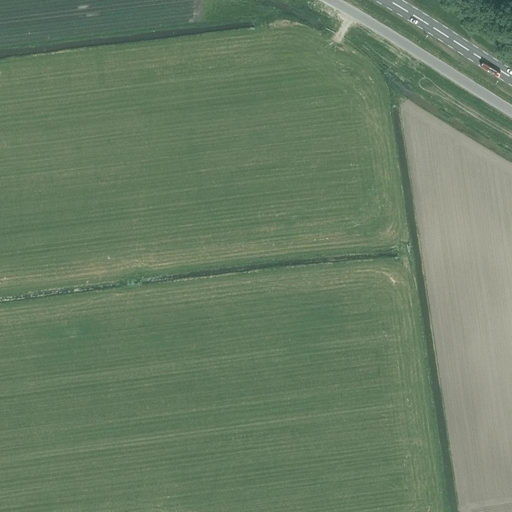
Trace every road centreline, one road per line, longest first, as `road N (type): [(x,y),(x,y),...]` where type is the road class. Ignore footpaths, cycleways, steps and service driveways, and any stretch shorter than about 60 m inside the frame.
road 1 (unclassified): [(330,0),(511,112)]
road 2 (primary): [(511,76),(390,0)]
